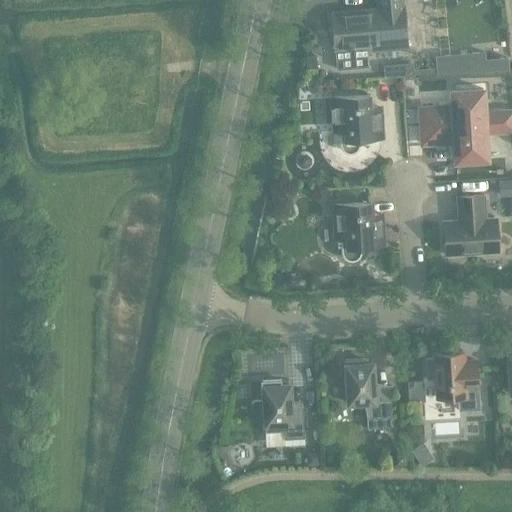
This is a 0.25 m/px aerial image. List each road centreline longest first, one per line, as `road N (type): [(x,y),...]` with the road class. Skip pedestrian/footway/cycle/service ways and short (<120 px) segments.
road 1 (unclassified): [(193,306),(257,0)]
road 2 (residential): [(193,306),(283,324),(418,316)]
road 3 (unclassified): [(155,511),(193,306)]
road 4 (residential): [(410,178),(418,316)]
